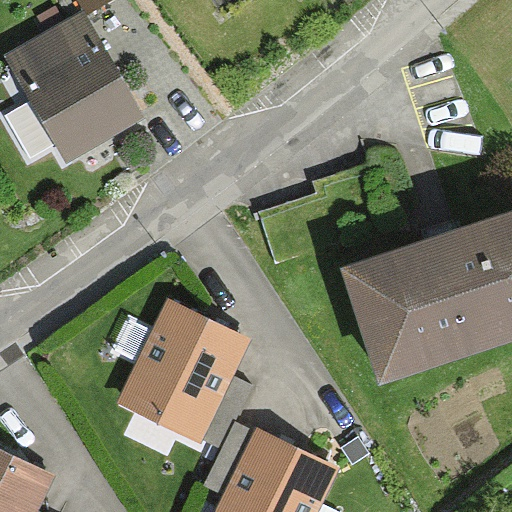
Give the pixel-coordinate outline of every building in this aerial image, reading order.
[(3,53),(65,161),(142,117),(80,10),(3,53)] [(511,191),(333,248),(372,369),(511,324),(511,191)] [(174,306),(127,405),(198,439),(246,341),(174,306)] [(260,431),(221,511),(309,511),(331,466),(260,431)] [(0,449),(0,511),(25,511),(45,471),(0,449)]
